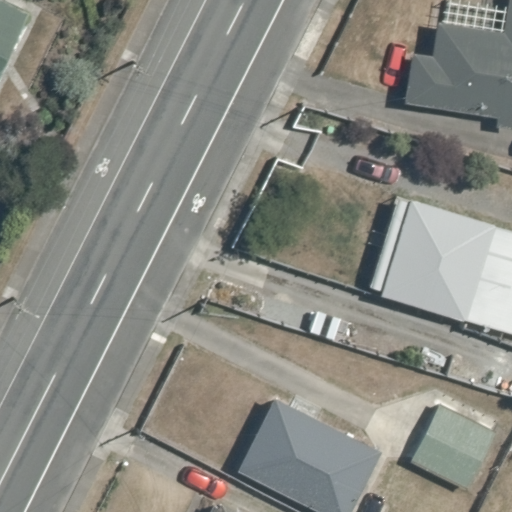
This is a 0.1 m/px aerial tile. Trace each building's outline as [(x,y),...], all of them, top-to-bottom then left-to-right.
[(0,0),(0,71),(29,15),(0,0)] [(511,0),(508,0),(508,6),(470,0),(440,0),(432,56),(409,53),(401,101),(511,118),(511,0)] [(511,228),(397,195),(370,287),(511,329),(511,228)] [(379,449),(274,396),(237,469),(318,510),(317,511),(384,511),(388,504),(358,489),(379,449)] [(493,427),(438,401),(411,460),(466,486),(493,427)]
